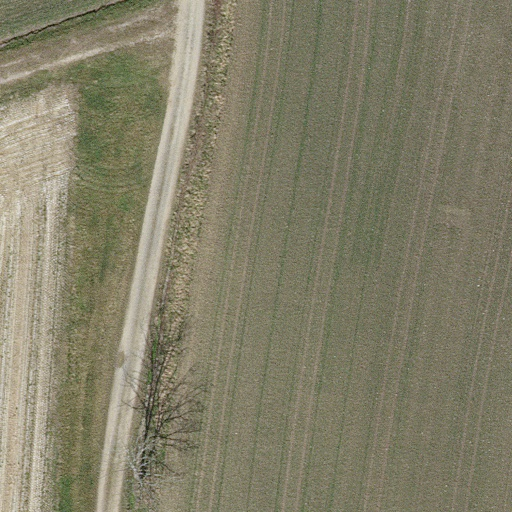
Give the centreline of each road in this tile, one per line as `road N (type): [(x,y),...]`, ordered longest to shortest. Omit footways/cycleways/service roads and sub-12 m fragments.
road 1 (track): [(187,0),(186,44),(114,431),(110,511)]
road 2 (track): [(0,76),(187,12)]
